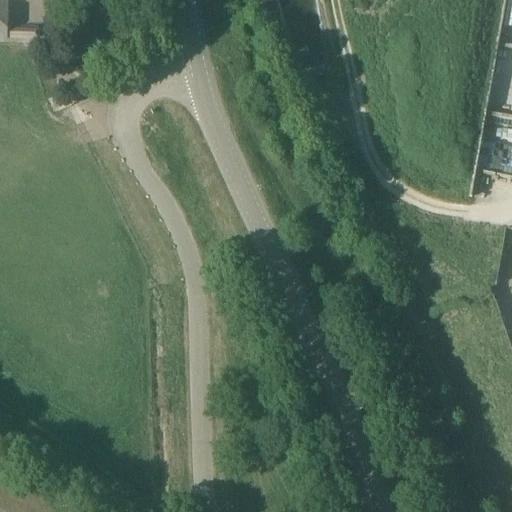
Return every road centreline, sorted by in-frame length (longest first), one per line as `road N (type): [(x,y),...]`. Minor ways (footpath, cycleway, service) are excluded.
road 1 (unclassified): [(208,511),(192,262),(130,145),(124,116),(151,80),(197,65)]
road 2 (tertiary): [(378,511),(369,470),(219,137),(197,65)]
road 3 (track): [(336,0),(353,101),(376,170),(413,200),(480,214)]
